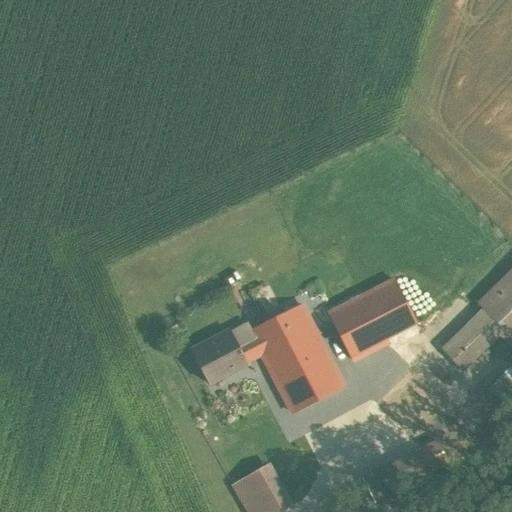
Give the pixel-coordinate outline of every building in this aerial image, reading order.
[(385,261),(300,304),(302,308),(303,307),(335,370),(384,345),(386,350),(421,332),(385,261)] [(483,309),(442,349),(463,371),(500,336),(511,348),(511,269),(478,303),(483,309)] [(254,334),(253,334),(263,354),(292,409),(293,411),(295,410),(341,385),(341,386),(343,385),(342,382),(335,370),(303,307),(302,308),(254,334)] [(248,323),(231,332),(230,330),(192,350),(210,384),(248,364),(247,362),(263,354),(253,334),(254,334),(248,323)] [(419,365),(378,405),(406,433),(447,394),(419,365)] [(447,394),(406,433),(419,447),(460,407),(447,394)] [(409,455),(363,478),(375,501),(421,478),(409,455)] [(290,511),(299,507),(279,469),(240,489),(252,511),(290,511)]
